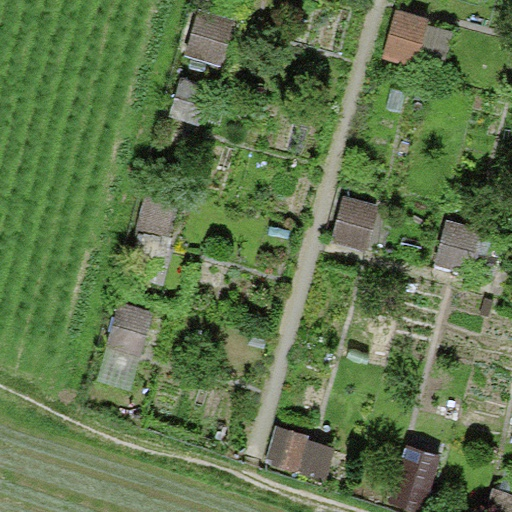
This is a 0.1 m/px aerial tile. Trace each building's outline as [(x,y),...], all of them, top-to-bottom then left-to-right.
[(453,21),(397,7),(384,56),(440,70),(453,21)] [(231,19),(195,9),(183,52),(219,62),(231,19)] [(212,83),(180,74),(168,113),(199,123),(212,83)] [(179,201),(145,193),(126,272),(160,280),(179,201)] [(380,202),(344,193),(333,236),(368,245),(380,202)] [(508,234),(446,216),(433,262),(495,279),(508,234)] [(152,308),(116,299),(95,377),(132,386),(152,308)] [(333,440),(274,424),(265,460),(324,475),(333,440)] [(511,511),(511,462),(498,459),(491,485),(483,511),(511,511)] [(437,474),(399,461),(387,497),(425,510),(437,474)]
